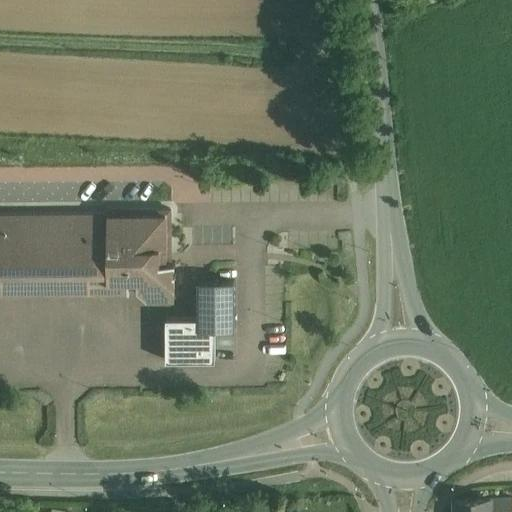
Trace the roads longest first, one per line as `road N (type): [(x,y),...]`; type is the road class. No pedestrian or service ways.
road 1 (secondary): [(344,437),(193,466),(0,471)]
road 2 (residential): [(362,0),(391,215)]
road 3 (residential): [(391,215),(379,348)]
road 4 (residential): [(420,344),(391,215)]
